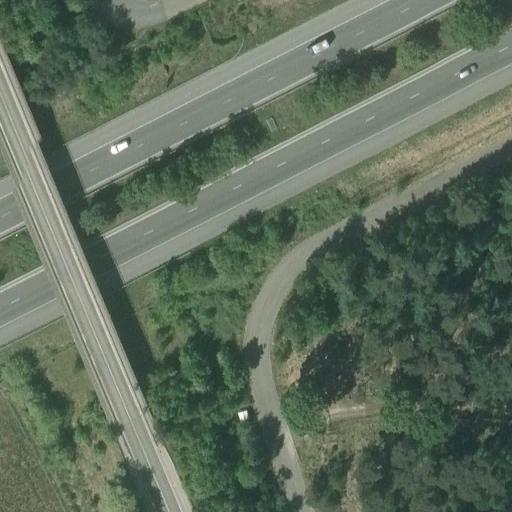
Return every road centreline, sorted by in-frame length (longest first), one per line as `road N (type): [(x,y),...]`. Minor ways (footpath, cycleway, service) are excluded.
road 1 (motorway): [(0,306),(511,43)]
road 2 (motorway): [(411,0),(0,212)]
road 3 (tertiary): [(0,93),(173,511)]
road 4 (track): [(511,449),(275,426)]
